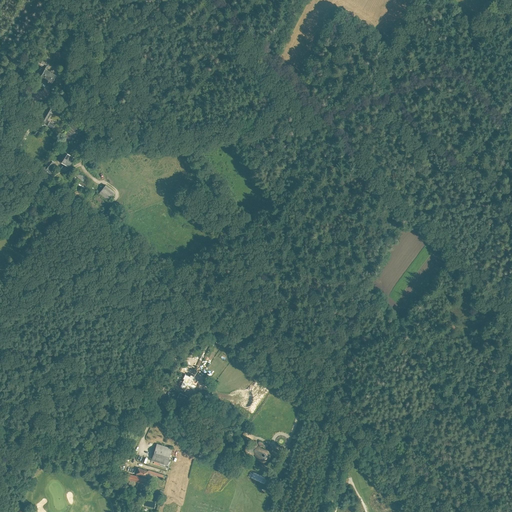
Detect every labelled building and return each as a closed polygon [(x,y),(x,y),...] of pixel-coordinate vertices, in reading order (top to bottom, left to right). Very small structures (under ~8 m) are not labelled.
[(39,63),(43,65),(47,59),(42,56),(39,63)] [(50,85),(56,76),(57,73),(53,70),(52,71),(51,70),(50,72),(46,70),(48,67),(46,66),(41,76),(47,80),(47,81),(48,82),(47,83),(47,84),(49,85),(50,85)] [(53,113),(56,109),(49,105),(41,119),(44,120),(43,122),(45,124),(52,112),(53,113)] [(59,116),(72,124),(74,122),(60,114),(59,116)] [(64,136),(72,142),(80,131),(72,125),(64,136)] [(81,150),(90,137),(86,135),(78,148),(81,150)] [(61,142),(66,147),(70,142),(65,137),(61,142)] [(63,150),(60,155),(57,160),(68,167),(69,166),(75,158),(63,150)] [(42,170),(49,176),(52,172),(51,171),(52,170),(49,168),(54,163),(50,160),(42,170)] [(108,200),(115,193),(105,185),(99,193),(108,200)] [(167,357),(166,360),(173,363),(176,358),(169,354),(168,356),(167,357)] [(196,377),(190,374),(190,376),(185,374),(183,379),(187,381),(185,385),(191,388),(196,377)] [(157,444),(151,460),(154,461),(154,463),(159,465),(160,463),(166,465),(172,449),(161,445),(157,444)] [(245,449),(245,450),(246,451),(246,452),(247,452),(247,453),(248,453),(249,453),(250,453),(252,453),(253,452),(254,452),(254,453),(255,452),(255,453),(256,453),(256,454),(257,454),(257,455),(258,456),(258,457),(259,458),(259,459),(260,460),(261,460),(261,461),(262,461),(263,461),(265,461),(266,461),(267,460),(268,459),(269,458),(269,457),(270,457),(270,456),(270,455),(269,454),(269,453),(269,452),(268,452),(268,451),(267,451),(267,450),(266,450),(265,450),(265,449),(263,449),(262,449),(261,449),(260,449),(260,448),(259,448),(259,447),(258,447),(257,446),(257,445),(256,445),(255,445),(254,445),(253,445),(252,445),(251,445),(250,445),(249,445),(249,446),(248,446),(247,446),(247,447),(246,447),(246,448),(245,449)] [(146,476),(147,473),(163,477),(164,475),(148,470),(148,471),(138,468),(137,468),(135,473),(137,473),(136,476),(127,474),(125,478),(131,480),(129,487),(132,488),(134,481),(145,484),(146,479),(145,479),(145,476),(146,476)]
